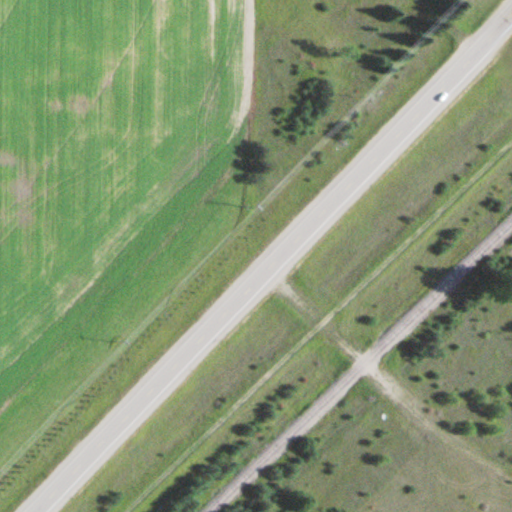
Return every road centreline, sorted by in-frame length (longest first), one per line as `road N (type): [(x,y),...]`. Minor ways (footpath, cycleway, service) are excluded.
road 1 (primary): [(511,12),(32,511)]
road 2 (track): [(511,134),(117,511)]
